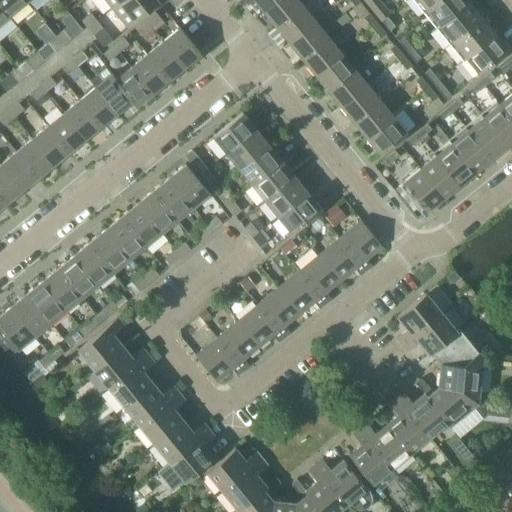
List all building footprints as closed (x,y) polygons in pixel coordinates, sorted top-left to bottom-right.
[(0,0),(0,4),(9,16),(28,1),(26,0),(0,0)] [(121,0),(112,8),(128,27),(159,2),(157,0),(121,0)] [(255,0),(266,13),(281,0),(255,0)] [(298,0),(281,0),(266,13),(279,29),(305,8),(298,0)] [(381,0),(374,0),(369,5),(383,21),(388,16),(392,13),(381,0)] [(419,0),(427,10),(439,0),(419,0)] [(468,0),(439,0),(427,10),(440,25),(470,1),(468,0)] [(470,1),(440,25),(453,41),(483,17),(470,1)] [(0,23),(9,16),(0,4),(0,23)] [(305,8),(279,29),(292,45),(318,23),(305,8)] [(155,11),(146,19),(151,26),(161,18),(155,11)] [(370,14),(365,18),(374,29),(380,25),(371,13),(370,14)] [(92,14),(83,21),(88,28),(97,20),(92,14)] [(388,16),(383,21),(393,33),(398,28),(390,19),(388,16)] [(483,17),(453,41),(466,57),(496,33),(483,17)] [(146,19),(136,28),(141,34),(151,26),(146,19)] [(97,20),(88,28),(95,36),(104,29),(97,20)] [(318,23),(292,45),(305,60),(330,39),(318,23)] [(380,25),(374,29),(382,39),(386,35),(388,34),(380,25)] [(164,40),(186,65),(200,53),(180,27),(164,40)] [(64,30),(56,36),(64,45),(72,39),(64,30)] [(466,57),(463,60),(476,76),(509,49),(496,33),(466,57)] [(405,35),(398,40),(408,52),(414,47),(405,35)] [(56,36),(49,42),(57,51),(64,45),(56,36)] [(124,37),(114,45),(120,52),(130,44),(124,37)] [(330,39),(305,60),(318,76),(343,55),(330,39)] [(170,78),(186,65),(164,40),(148,53),(170,78)] [(427,54),(419,43),(414,47),(423,57),(427,54)] [(114,45),(105,52),(110,60),(120,52),(114,45)] [(395,45),(390,49),(400,62),(406,57),(396,45),(395,45)] [(414,47),(408,52),(416,62),(423,57),(414,47)] [(83,51),(73,59),(79,67),(89,59),(83,51)] [(154,91),(170,78),(148,53),(132,66),(154,91)] [(511,54),(497,67),(503,74),(511,66),(511,54)] [(343,55),(318,76),(330,92),(356,71),(343,55)] [(406,57),(400,62),(407,70),(412,66),(413,65),(406,57)] [(73,59),(64,67),(75,81),(84,73),(79,67),(73,59)] [(27,60),(19,66),(27,76),(35,69),(27,60)] [(19,66),(12,72),(19,82),(27,76),(19,66)] [(140,103),(154,91),(132,66),(118,78),(140,103)] [(431,68),(425,73),(433,83),(440,78),(431,68)] [(356,71),(330,92),(344,109),(369,87),(356,71)] [(491,71),(480,81),(485,87),(496,77),(491,71)] [(140,103),(118,78),(116,79),(112,73),(96,86),(118,111),(131,101),(136,106),(140,103)] [(421,77),(416,81),(425,92),(431,87),(422,76),(421,77)] [(51,77),(41,85),(47,92),(57,84),(51,77)] [(440,78),(433,83),(446,99),(453,94),(440,78)] [(480,81),(471,88),(476,94),(485,87),(480,81)] [(41,85),(32,92),(37,99),(47,92),(41,85)] [(102,124),(118,111),(96,86),(80,99),(102,124)] [(369,87),(344,109),(356,124),(382,102),(369,87)] [(431,87),(425,92),(432,101),(437,97),(438,97),(431,87)] [(47,92),(37,99),(42,105),(51,97),(47,92)] [(511,92),(498,103),(511,120),(511,92)] [(442,104),(437,97),(432,101),(423,109),(428,115),(442,104)] [(460,97),(448,106),(453,112),(464,102),(460,97)] [(86,137),(102,124),(80,99),(64,111),(86,137)] [(20,102),(9,111),(15,118),(25,109),(20,102)] [(382,102),(356,124),(368,139),(394,117),(382,102)] [(511,120),(498,103),(483,116),(507,146),(511,141),(511,120)] [(448,106),(439,114),(443,119),(453,112),(448,106)] [(9,111),(0,118),(6,125),(15,118),(9,111)] [(70,149),(86,137),(64,111),(48,125),(70,149)] [(227,153),(256,129),(242,112),(213,136),(227,153)] [(483,116),(467,129),(491,158),(507,146),(483,116)] [(394,117),(368,139),(380,154),(407,133),(406,132),(394,118),(394,117)] [(428,123),(417,132),(421,138),(433,129),(428,123)] [(54,163),(70,149),(48,125),(32,138),(54,163)] [(240,169),(269,145),(256,129),(227,153),(240,169)] [(467,129),(451,142),(475,171),(491,158),(467,129)] [(417,132),(408,139),(413,145),(421,138),(417,132)] [(38,176),(54,163),(32,138),(16,151),(38,176)] [(451,142),(435,155),(459,184),(475,171),(451,142)] [(253,185),(282,161),(269,145),(240,169),(253,185)] [(192,149),(185,155),(193,165),(201,174),(208,168),(200,159),(192,149)] [(395,150),(384,158),(388,163),(399,155),(395,150)] [(22,189),(38,176),(16,151),(0,163),(22,189)] [(435,155),(419,168),(443,197),(459,184),(435,155)] [(266,200),(295,177),(282,161),(253,185),(266,200)] [(17,193),(22,189),(0,163),(0,188),(9,199),(17,193)] [(168,177),(192,206),(208,193),(209,192),(185,163),(168,177)] [(208,168),(201,174),(209,184),(216,178),(208,168)] [(419,168),(403,181),(411,191),(422,204),(427,211),(443,197),(419,168)] [(176,219),(192,206),(168,177),(152,190),(155,193),(176,219)] [(307,193),(308,192),(295,177),(266,200),(279,216),(307,193)] [(0,206),(9,199),(0,188),(0,206)] [(336,189),(322,200),(325,205),(340,193),(336,189)] [(160,231),(176,219),(155,193),(152,190),(137,203),(160,231)] [(227,190),(219,196),(227,206),(234,200),(227,190)] [(422,204),(411,191),(403,198),(414,211),(422,204)] [(307,193),(279,216),(292,232),(321,209),(308,193),(308,192),(307,193)] [(234,200),(227,206),(234,215),(242,209),(234,200)] [(145,245),(160,231),(137,203),(121,215),(145,245)] [(331,208),(326,213),(334,223),(335,224),(340,220),(331,208)] [(217,214),(206,223),(212,230),(222,221),(217,214)] [(129,257),(145,245),(121,215),(105,228),(129,257)] [(251,222),(245,228),(253,237),(259,232),(261,230),(267,226),(260,217),(254,221),(253,221),(251,222)] [(320,218),(313,224),(317,230),(325,224),(320,218)] [(343,233),(366,258),(382,245),(360,219),(343,233)] [(206,223),(198,230),(203,237),(212,230),(206,223)] [(113,270),(129,257),(105,228),(90,241),(113,270)] [(259,232),(253,237),(262,248),(268,243),(259,232)] [(372,265),(366,258),(343,233),(323,249),(346,275),(355,267),(360,275),(372,265)] [(292,239),(281,248),(286,254),(289,251),(294,247),(297,245),(292,239)] [(174,249),(180,256),(191,247),(185,240),(174,249)] [(97,283),(113,270),(90,241),(74,254),(97,283)] [(172,263),(180,256),(174,249),(166,256),(172,263)] [(326,291),(346,275),(323,249),(302,267),(326,291)] [(280,250),(270,258),(275,265),(286,256),(280,250)] [(82,296),(97,283),(74,254),(58,267),(82,296)] [(154,266),(143,275),(149,282),(160,272),(154,266)] [(66,309),(82,296),(58,267),(42,280),(66,309)] [(331,298),(326,291),(302,267),(279,286),(302,311),(314,301),(319,308),(331,298)] [(453,271),(447,276),(452,283),(459,278),(453,271)] [(143,275),(140,272),(132,278),(133,279),(135,281),(143,275)] [(135,281),(134,283),(139,289),(149,282),(143,275),(135,281)] [(249,276),(241,282),(248,290),(255,284),(249,276)] [(50,322),(66,309),(42,280),(26,293),(50,322)] [(285,325),(302,311),(279,286),(259,303),(288,334),(291,332),(285,325)] [(122,292),(112,301),(117,308),(128,299),(122,292)] [(230,292),(222,298),(228,305),(236,299),(230,292)] [(407,328),(397,337),(402,343),(441,311),(425,292),(397,315),(407,328)] [(34,335),(50,322),(26,293),(10,306),(34,335)] [(112,301),(103,308),(108,315),(113,311),(117,308),(112,301)] [(279,342),(288,334),(259,303),(241,317),(264,343),(273,335),(279,342)] [(0,327),(17,349),(34,335),(10,306),(0,314),(0,327)] [(206,310),(200,315),(206,321),(212,316),(206,310)] [(441,311),(402,343),(408,351),(419,342),(428,353),(459,328),(459,327),(456,329),(443,314),(441,311)] [(95,369),(123,345),(113,333),(124,325),(117,317),(79,349),(95,369)] [(244,359),(264,343),(241,317),(219,336),(248,367),(250,365),(244,359)] [(90,319),(80,327),(86,333),(96,325),(90,319)] [(198,320),(194,325),(199,330),(204,326),(198,320)] [(74,332),(71,334),(77,341),(86,333),(80,327),(78,324),(72,329),(74,332)] [(428,353),(417,362),(422,368),(436,357),(441,363),(461,367),(479,352),(459,328),(428,353)] [(0,342),(6,349),(9,346),(0,335),(0,342)] [(238,375),(248,367),(219,336),(195,355),(217,381),(232,369),(238,375)] [(49,353),(54,359),(64,351),(59,344),(49,353)] [(110,387),(148,356),(142,348),(132,357),(123,345),(95,369),(110,387)] [(441,363),(439,387),(459,388),(469,399),(473,404),(482,398),(478,392),(490,390),(492,370),(480,365),(474,357),(480,353),(479,352),(461,367),(441,363)] [(45,367),(54,359),(49,353),(40,360),(45,367)] [(125,405),(153,383),(143,370),(153,362),(148,356),(110,387),(125,405)] [(42,374),(34,381),(38,387),(47,381),(42,374)] [(419,379),(415,382),(424,393),(449,424),(461,438),(485,418),(473,404),(469,399),(459,388),(439,387),(433,392),(423,379),(419,379)] [(140,424),(179,393),(173,385),(162,394),(153,383),(125,405),(140,424)] [(404,392),(398,397),(429,436),(446,422),(448,425),(449,424),(424,393),(413,402),(404,392)] [(155,443),(184,420),(174,408),(184,399),(179,393),(140,424),(155,443)] [(399,414),(388,423),(410,451),(429,436),(398,397),(390,403),(399,414)] [(488,405),(487,414),(510,417),(511,408),(488,405)] [(170,461),(209,430),(203,423),(193,431),(184,420),(155,443),(170,461)] [(367,422),(360,428),(392,466),(395,464),(408,453),(410,451),(388,423),(376,433),(367,422)] [(362,444),(349,455),(372,482),(391,467),(392,466),(360,428),(353,434),(362,444)] [(209,430),(170,461),(186,481),(214,458),(204,445),(214,437),(209,430)] [(107,443),(100,449),(104,453),(111,447),(107,443)] [(235,448),(207,471),(223,490),(262,459),(256,452),(245,461),(235,448)] [(476,449),(473,452),(478,458),(484,453),(481,450),(476,449)] [(262,459),(223,490),(237,508),(235,510),(235,511),(266,486),(257,474),(268,465),(262,459)] [(323,459),(316,464),(346,503),(349,501),(353,506),(360,511),(370,509),(374,501),(370,492),(366,487),(344,459),(331,469),(323,459)] [(119,462),(114,467),(119,473),(123,470),(123,469),(124,468),(119,462)] [(318,480),(306,490),(324,511),(334,511),(346,503),(316,464),(309,470),(318,480)] [(453,468),(448,471),(455,480),(459,476),(453,468)] [(118,473),(116,475),(121,481),(127,475),(123,470),(119,473),(118,473)] [(266,486),(235,511),(236,511),(273,511),(273,501),(268,494),(280,485),(280,481),(277,477),(266,486)] [(297,503),(294,511),(324,511),(306,490),(297,479),(293,483),(293,486),(303,498),(297,503)] [(273,511),(294,511),(297,503),(273,501),(273,511)] [(145,503),(136,511),(137,511),(149,511),(151,511),(145,503)]
